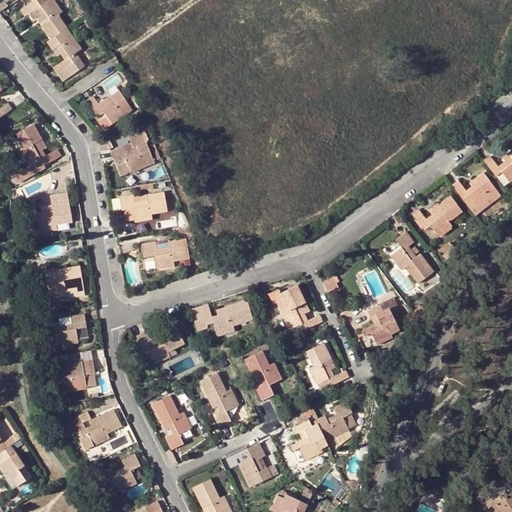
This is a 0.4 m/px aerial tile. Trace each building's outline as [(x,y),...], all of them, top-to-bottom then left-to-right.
[(25,16),(29,14),(33,21),(37,19),(50,39),(66,28),(57,15),(62,12),(53,0),(49,0),(41,5),(37,0),(34,0),(20,10),(25,16)] [(80,49),(66,28),(50,39),(46,42),(52,50),(56,48),(60,53),(64,60),(53,68),(62,81),(84,66),(75,53),(80,49)] [(0,88),(0,116),(12,109),(8,103),(0,107),(0,91),(1,90),(0,88)] [(119,91),(111,96),(113,100),(106,105),(101,108),(93,97),(87,100),(97,117),(104,112),(112,124),(132,110),(119,91)] [(113,100),(111,96),(103,100),(106,105),(113,100)] [(104,130),(112,124),(104,112),(97,117),(96,118),(104,130)] [(37,143),(42,140),(33,125),(16,135),(23,148),(19,151),(27,166),(35,162),(40,159),(44,166),(61,157),(57,150),(46,156),(41,150),(37,143)] [(123,146),(111,151),(116,164),(126,160),(131,172),(154,163),(141,132),(129,137),(131,143),(134,149),(126,152),(123,146)] [(45,147),(42,140),(37,143),(41,150),(45,147)] [(123,146),(126,152),(134,149),(131,143),(123,146)] [(489,157),(483,162),(495,177),(502,187),(509,182),(509,183),(511,180),(511,149),(507,153),(510,157),(505,162),(497,167),(489,157)] [(510,157),(507,153),(502,158),(505,162),(510,157)] [(40,159),(35,162),(39,169),(44,166),(40,159)] [(121,176),(131,172),(126,160),(116,164),(121,176)] [(458,181),(451,186),(466,205),(472,201),(477,208),(497,192),(483,173),(474,180),(476,183),(471,187),(466,192),(458,181)] [(123,210),(125,222),(134,220),(134,222),(153,219),(152,214),(167,212),(164,192),(147,196),(148,201),(140,202),(134,203),(133,195),(119,197),(121,211),(123,210)] [(466,205),(474,216),(500,195),(497,192),(477,208),(472,201),(466,205)] [(412,216),(424,230),(429,226),(437,238),(451,226),(449,222),(461,212),(450,197),(436,207),(440,212),(433,216),(426,222),(418,211),(412,216)] [(68,202),(49,206),(49,211),(43,212),(37,214),(34,201),(26,203),(30,221),(37,220),(40,234),(57,230),(56,226),(68,223),(72,222),(68,202)] [(440,212),(436,207),(430,212),(433,216),(440,212)] [(68,223),(56,226),(57,230),(58,231),(69,229),(68,223)] [(414,255),(411,251),(408,248),(414,243),(405,232),(384,248),(390,256),(401,271),(405,267),(418,284),(433,272),(420,255),(416,258),(414,255)] [(142,244),(144,257),(147,256),(154,255),(157,270),(175,267),(174,261),(190,258),(188,247),(192,246),(191,238),(186,239),(169,242),(169,240),(142,244)] [(447,243),(437,251),(442,257),(451,249),(447,243)] [(149,270),(156,268),(154,255),(147,256),(149,270)] [(37,265),(41,284),(48,283),(51,296),(60,295),(67,294),(68,299),(85,295),(80,266),(62,269),(53,271),(54,276),(48,277),(46,269),(45,263),(37,265)] [(339,282),(335,275),(322,281),(328,292),(338,287),(336,284),(339,282)] [(269,294),(274,304),(277,303),(282,300),(287,311),(282,313),(290,330),(302,324),(305,330),(323,321),(319,315),(308,321),(304,313),(300,305),(305,303),(297,286),(280,294),(278,289),(269,294)] [(367,311),(370,318),(375,316),(378,322),(373,325),(361,331),(364,337),(371,333),(377,346),(391,338),(390,336),(399,331),(389,310),(396,306),(392,298),(379,305),(380,306),(367,311)] [(42,300),(31,302),(33,313),(59,308),(58,300),(52,301),(53,303),(43,305),(42,300)] [(277,303),(282,313),(287,311),(282,300),(277,303)] [(247,301),(226,307),(227,312),(219,315),(212,318),(208,305),(191,310),(197,331),(207,329),(206,325),(213,322),(217,337),(234,331),(233,326),(252,320),(247,301)] [(309,311),(305,303),(300,305),(304,313),(309,311)] [(412,312),(420,323),(429,316),(422,306),(412,312)] [(414,327),(420,323),(412,312),(407,316),(414,327)] [(76,330),(86,328),(84,315),(70,317),(71,324),(60,326),(59,322),(49,323),(54,347),(78,343),(78,342),(76,330)] [(375,316),(370,318),(373,325),(378,322),(375,316)] [(59,322),(60,326),(71,324),(70,317),(59,319),(59,322)] [(167,352),(174,348),(183,344),(176,327),(149,339),(146,332),(133,338),(142,355),(148,352),(153,362),(154,365),(170,357),(167,352)] [(88,339),(86,328),(76,330),(78,342),(88,339)] [(327,362),(331,360),(324,343),(306,351),(313,366),(308,369),(316,385),(317,384),(328,380),(331,386),(349,378),(346,371),(334,376),(330,370),(327,362)] [(176,354),(174,348),(167,352),(170,357),(176,354)] [(255,388),(262,401),(274,395),(269,386),(282,379),(274,363),(269,365),(262,351),(245,359),(252,375),(252,376),(257,373),(263,385),(256,388),(255,388)] [(148,352),(142,355),(146,366),(153,362),(148,352)] [(84,376),(93,374),(94,374),(92,360),(79,363),(79,365),(74,366),(75,367),(76,371),(68,373),(67,368),(57,370),(61,394),(86,389),(86,387),(84,376)] [(199,381),(209,401),(214,398),(217,406),(220,411),(212,415),(219,426),(230,420),(226,412),(239,405),(231,390),(226,392),(217,373),(199,381)] [(252,375),(250,376),(256,388),(263,385),(257,373),(252,376),(252,375)] [(95,386),(93,374),(84,376),(86,387),(95,386)] [(328,380),(317,384),(320,391),(331,386),(328,380)] [(152,404),(161,423),(166,421),(170,429),(172,434),(165,437),(171,450),(183,444),(179,435),(191,428),(184,412),(179,414),(170,396),(152,404)] [(214,398),(209,401),(213,408),(217,406),(214,398)] [(317,423),(326,442),(349,430),(349,429),(357,424),(346,401),(333,407),(336,414),(326,419),(324,416),(315,420),(317,423)] [(113,409),(96,417),(99,422),(92,426),(85,429),(82,423),(90,418),(87,411),(78,415),(79,416),(72,420),(78,433),(80,437),(87,434),(93,446),(109,439),(107,434),(122,427),(113,409)] [(99,422),(96,417),(89,421),(92,426),(99,422)] [(290,446),(293,450),(299,447),(306,460),(321,452),(320,449),(328,446),(326,442),(317,423),(312,426),(309,419),(295,425),(298,432),(304,430),(307,438),(301,440),(290,446)] [(72,420),(60,426),(66,438),(78,433),(72,420)] [(166,421),(161,423),(164,431),(166,431),(170,429),(166,421)] [(511,424),(496,434),(500,440),(511,433),(511,424)] [(298,432),(301,440),(307,438),(304,430),(298,432)] [(13,436),(3,442),(6,448),(11,445),(21,438),(17,431),(12,434),(13,436)] [(86,450),(93,446),(87,434),(80,437),(86,450)] [(365,438),(362,445),(368,447),(371,440),(365,438)] [(258,460),(261,458),(264,456),(259,444),(246,449),(251,459),(239,465),(249,487),(271,477),(267,468),(266,469),(263,470),(258,460)] [(24,466),(11,445),(6,448),(0,452),(5,461),(0,464),(6,473),(8,471),(17,486),(26,480),(20,469),(24,466)] [(299,447),(293,450),(299,464),(306,460),(299,447)] [(139,467),(134,454),(121,460),(124,467),(113,473),(110,468),(95,475),(103,493),(119,486),(121,491),(136,483),(131,471),(139,467)] [(266,469),(261,458),(258,460),(263,470),(266,469)] [(342,476),(347,487),(352,476),(342,476)] [(231,511),(224,497),(219,498),(210,479),(192,488),(202,508),(206,506),(209,511),(231,511)] [(270,510),(275,511),(277,511),(280,507),(287,510),(285,511),(303,511),(312,492),(305,488),(299,501),(286,495),(283,499),(276,497),(270,510)] [(485,502),(490,511),(493,511),(498,509),(499,511),(511,511),(511,490),(506,494),(502,496),(501,494),(485,502)] [(146,511),(162,511),(157,501),(144,508),(146,511)] [(314,501),(312,508),(318,510),(320,503),(314,501)] [(99,506),(101,511),(104,511),(109,510),(106,503),(99,506)]
